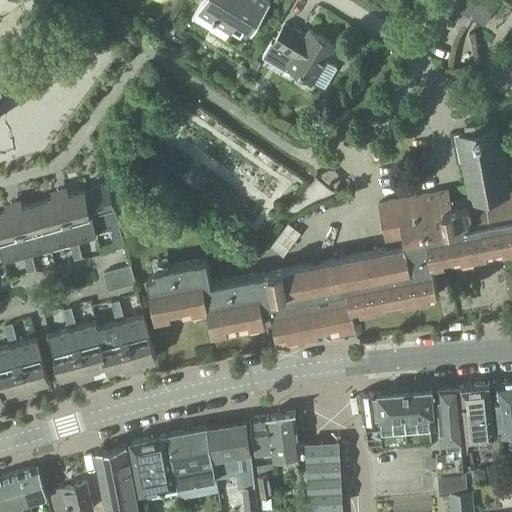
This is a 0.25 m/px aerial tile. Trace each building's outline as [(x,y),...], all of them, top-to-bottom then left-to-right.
[(251,30),(269,1),(268,0),(202,0),(191,18),(192,18),(193,18),(210,28),(215,20),(240,35),(245,27),(251,30)] [(490,27),(504,3),(499,0),(466,0),(454,21),(457,23),(470,31),(477,20),(490,27)] [(325,60),(334,44),(309,29),(305,35),(284,23),(272,43),(293,56),(287,65),(313,80),(324,86),(336,67),(325,60)] [(52,43),(34,48),(36,57),(55,52),(52,43)] [(511,74),(511,54),(502,69),(511,74)] [(507,189),(494,124),(486,126),(484,119),(466,122),(467,129),(458,131),(459,133),(454,134),(459,161),(464,160),(471,196),(507,189)] [(119,226),(107,182),(91,187),(92,191),(86,193),(97,232),(112,228),(114,236),(111,237),(114,246),(116,247),(124,245),(119,226)] [(97,232),(86,193),(84,189),(68,193),(69,198),(64,199),(61,187),(56,188),(60,200),(55,202),(53,197),(26,205),(22,206),(23,211),(18,212),(14,200),(10,201),(13,213),(8,215),(7,210),(0,211),(0,248),(3,258),(22,253),(28,271),(35,269),(30,251),(69,240),(74,258),(82,256),(77,238),(97,232)] [(511,187),(507,189),(471,196),(462,198),(463,204),(451,206),(448,188),(378,202),(387,247),(351,254),(356,277),(346,279),(347,283),(352,310),(438,293),(431,263),(511,246),(511,187)] [(352,310),(347,283),(346,279),(356,277),(351,254),(211,281),(206,257),(154,267),(155,274),(147,275),(155,316),(207,306),(212,330),(272,318),(276,342),(356,326),(352,310)] [(110,290),(135,283),(130,264),(104,271),(103,273),(107,289),(110,290)] [(156,357),(143,313),(124,318),(119,300),(111,302),(116,321),(97,326),(107,364),(106,364),(108,370),(124,365),(123,361),(128,359),(132,372),(136,370),(133,358),(138,357),(139,361),(156,357)] [(107,364),(97,326),(96,320),(76,325),(71,307),(63,309),(68,328),(48,333),(60,377),(77,372),(75,368),(80,366),(84,379),(88,377),(85,365),(90,364),(91,368),(106,364),(107,364)] [(49,380),(37,336),(17,342),(12,323),(4,325),(9,344),(0,346),(0,386),(2,393),(18,389),(16,384),(22,383),(25,395),(27,394),(29,394),(26,381),(31,380),(32,385),(49,380)] [(511,379),(493,381),(498,427),(511,425),(511,379)] [(486,436),(494,435),(488,382),(459,385),(467,448),(487,446),(486,436)] [(467,491),(464,453),(467,452),(467,448),(459,385),(436,386),(441,445),(441,452),(437,453),(440,493),(449,492),(467,491)] [(431,441),(428,413),(434,413),(432,386),(377,391),(380,430),(381,445),(431,441)] [(365,432),(380,430),(377,391),(359,392),(365,432)] [(294,461),(293,454),(300,453),(295,411),(295,410),(267,414),(272,453),(273,463),(294,461)] [(256,455),(272,453),(267,414),(251,416),(256,455)] [(257,511),(251,451),(247,419),(208,425),(216,476),(236,473),(238,488),(242,487),(244,511),(257,511)] [(216,476),(208,425),(168,432),(177,483),(180,499),(218,491),(216,476)] [(140,491),(177,483),(168,432),(168,433),(130,440),(140,491)] [(337,511),(337,506),(342,505),(339,440),(307,442),(310,511),(337,511)] [(139,511),(126,445),(116,446),(105,448),(105,449),(95,450),(106,511),(139,511)] [(20,469),(29,501),(46,496),(37,464),(20,469)] [(22,511),(20,504),(29,501),(20,469),(2,475),(13,511),(22,511)] [(259,497),(271,495),(268,473),(257,474),(259,497)] [(2,511),(13,511),(2,475),(0,475),(0,510),(2,510),(2,511)] [(56,511),(71,511),(93,506),(86,479),(50,489),(56,511)] [(473,511),(471,490),(467,491),(449,492),(451,511),(473,511)]
